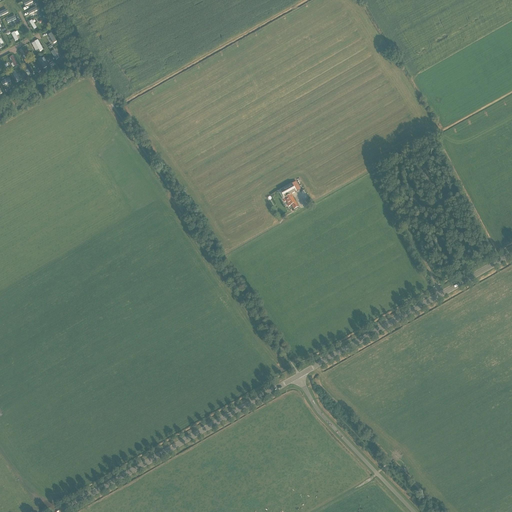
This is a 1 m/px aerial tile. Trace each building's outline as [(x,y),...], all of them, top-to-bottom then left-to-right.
[(29,23),(35,31),(38,29),(32,21),(29,23)] [(17,36),(19,35),(17,32),(11,34),(15,43),(19,41),(17,36)] [(52,44),(56,42),(51,34),(47,36),(52,44)] [(40,51),(40,53),(44,51),(39,40),(32,44),(36,53),(40,51)] [(13,56),(9,58),(12,62),(6,65),(8,70),(18,65),(13,56)] [(296,182),(291,184),(279,191),(284,199),(283,199),(284,203),(286,202),(288,206),(290,204),(294,210),(298,207),(291,195),(296,192),(300,189),(296,182)]
